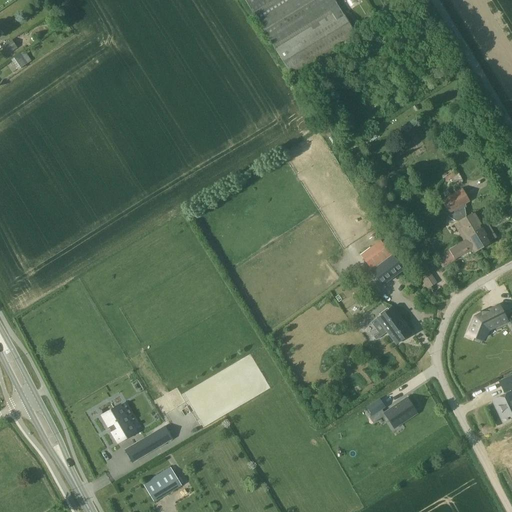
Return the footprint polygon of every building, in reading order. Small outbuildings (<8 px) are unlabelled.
[(244,0),(252,12),(279,56),(292,77),(358,37),(341,8),(336,0),(244,0)] [(7,55),(17,48),(11,41),(2,48),(7,55)] [(19,71),(32,62),(24,50),(10,59),(19,71)] [(471,232),(483,226),(475,212),(466,217),(464,205),(470,201),(462,188),(441,201),(450,215),(447,216),(457,222),(467,239),(473,235),(471,232)] [(442,268),(455,260),(469,251),(467,247),(470,245),(474,252),(492,241),(491,241),(483,226),(471,232),(473,235),(467,239),(448,249),(436,257),(442,268)] [(401,267),(385,245),(381,240),(360,255),(364,261),(380,282),(401,267)] [(426,268),(417,274),(427,289),(432,286),(436,283),(426,268)] [(470,318),(464,335),(476,340),(480,331),(503,319),(496,306),(470,318)] [(376,319),(396,344),(411,333),(392,307),(376,319)] [(511,374),(498,381),(504,394),(510,391),(511,390),(511,374)] [(503,422),(511,417),(511,394),(510,391),(504,394),(493,400),(503,422)] [(377,403),(363,410),(368,419),(381,411),(377,403)] [(109,405),(101,409),(103,414),(111,411),(109,405)] [(412,418),(405,405),(379,418),(387,431),(412,418)] [(121,411),(104,421),(119,446),(136,436),(121,411)] [(172,439),(165,426),(124,450),(132,463),(172,439)] [(182,486),(181,485),(170,467),(143,484),(154,502),(182,486)]
